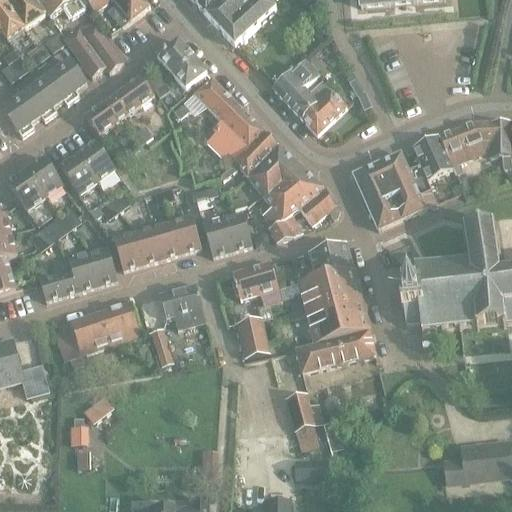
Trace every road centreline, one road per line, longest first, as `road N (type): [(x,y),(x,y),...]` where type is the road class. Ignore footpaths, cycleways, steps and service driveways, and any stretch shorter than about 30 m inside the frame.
road 1 (unclassified): [(0,335),(359,231)]
road 2 (unclassified): [(0,172),(195,26)]
road 3 (unclassified): [(331,162),(300,145),(195,26)]
road 4 (unclassified): [(396,142),(335,25),(333,0)]
road 5 (residential): [(359,231),(400,360)]
road 6 (residential): [(511,104),(468,106),(396,142)]
